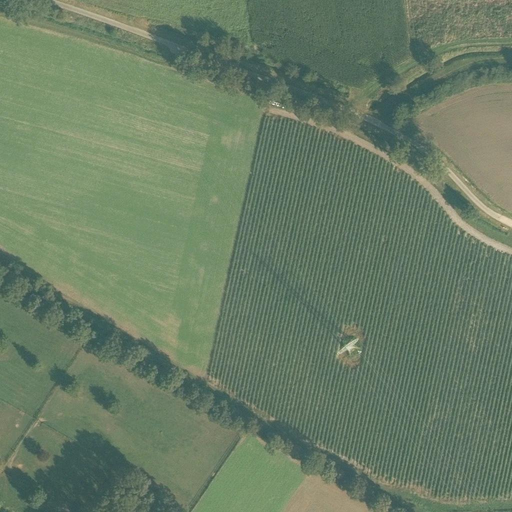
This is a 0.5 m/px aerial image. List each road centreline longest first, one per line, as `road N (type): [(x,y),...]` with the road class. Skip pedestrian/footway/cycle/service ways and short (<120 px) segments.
road 1 (unclassified): [(504,222),(435,159),(372,120),(252,68),(49,0)]
road 2 (track): [(0,262),(426,511)]
road 3 (track): [(372,120),(461,63),(511,57)]
